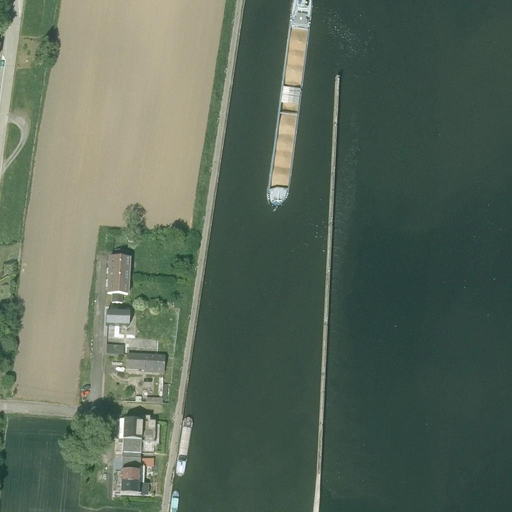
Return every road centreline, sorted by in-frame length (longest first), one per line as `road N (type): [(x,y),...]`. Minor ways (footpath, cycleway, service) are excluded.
road 1 (residential): [(93,406),(99,249)]
road 2 (tertiary): [(16,0),(0,125)]
